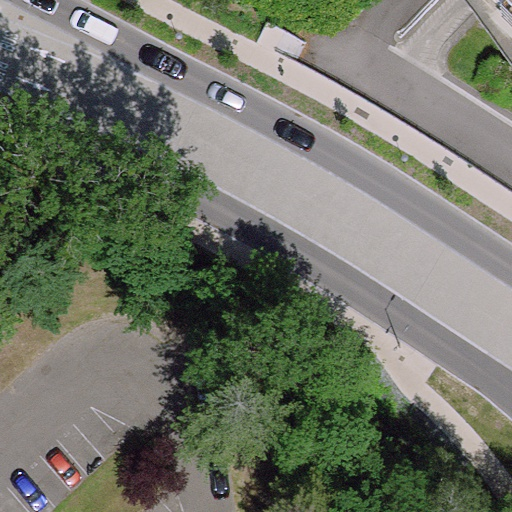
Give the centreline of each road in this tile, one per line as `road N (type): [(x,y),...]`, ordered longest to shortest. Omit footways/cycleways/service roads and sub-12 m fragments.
road 1 (primary): [(0,107),(239,214),(345,275),(511,390)]
road 2 (primary): [(511,266),(281,124),(42,0)]
road 3 (residential): [(355,64),(511,156)]
